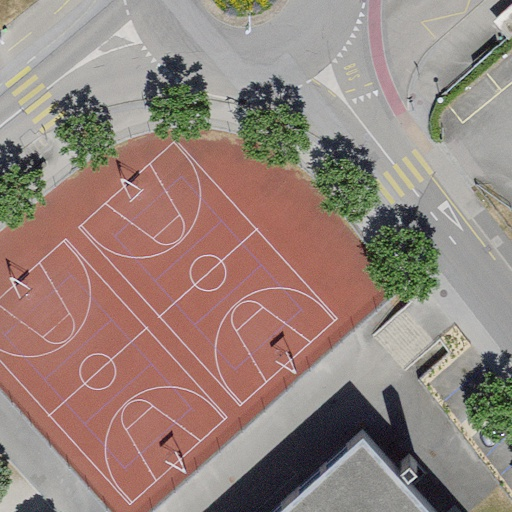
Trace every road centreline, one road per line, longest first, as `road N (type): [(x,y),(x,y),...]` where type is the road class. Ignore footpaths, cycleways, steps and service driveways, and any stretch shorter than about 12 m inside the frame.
road 1 (residential): [(307,42),(511,321)]
road 2 (residential): [(0,127),(155,5)]
road 3 (residential): [(155,5),(193,53),(221,65),(282,60),(307,42)]
